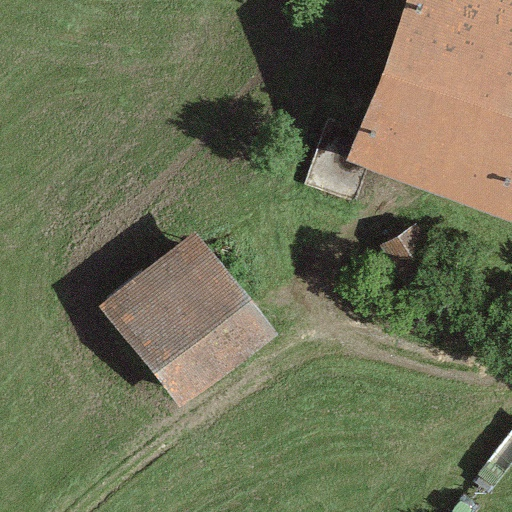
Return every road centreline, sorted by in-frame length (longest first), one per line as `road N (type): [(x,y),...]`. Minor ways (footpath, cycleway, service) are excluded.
road 1 (track): [(511,365),(357,329),(303,258)]
road 2 (track): [(176,432),(346,323)]
